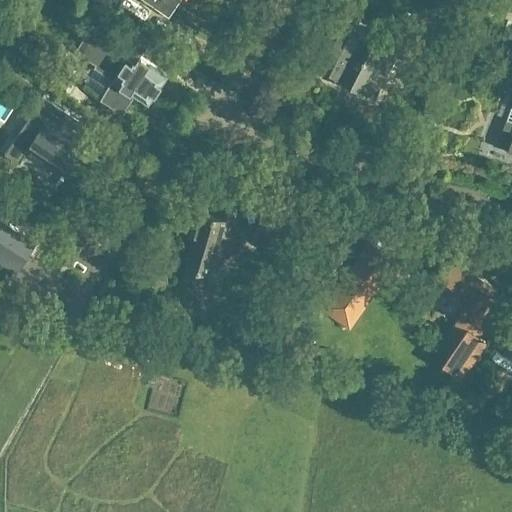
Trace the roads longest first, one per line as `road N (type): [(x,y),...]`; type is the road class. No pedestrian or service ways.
road 1 (residential): [(511,212),(204,120)]
road 2 (residential): [(67,324),(204,120)]
road 3 (residential): [(204,120),(284,0)]
